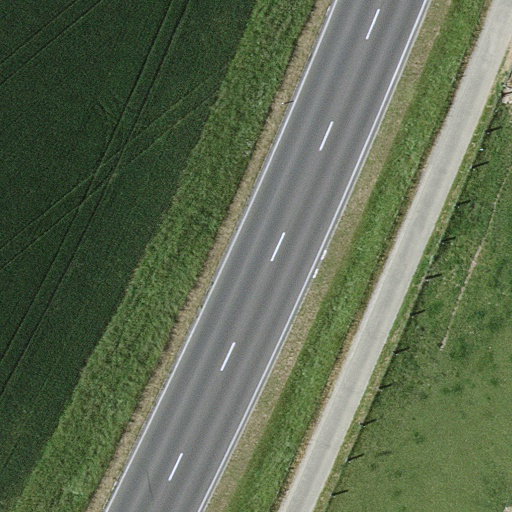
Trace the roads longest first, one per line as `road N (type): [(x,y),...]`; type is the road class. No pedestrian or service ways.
road 1 (primary): [(153,511),(382,0)]
road 2 (unclassified): [(507,0),(418,230),(293,511)]
